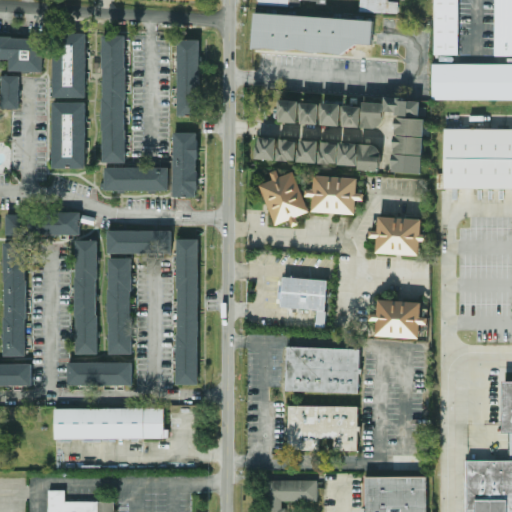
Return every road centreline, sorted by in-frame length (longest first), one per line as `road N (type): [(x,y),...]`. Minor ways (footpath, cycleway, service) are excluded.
road 1 (tertiary): [(227,511),(230,0)]
road 2 (residential): [(230,23),(0,5)]
road 3 (residential): [(389,138),(229,126)]
